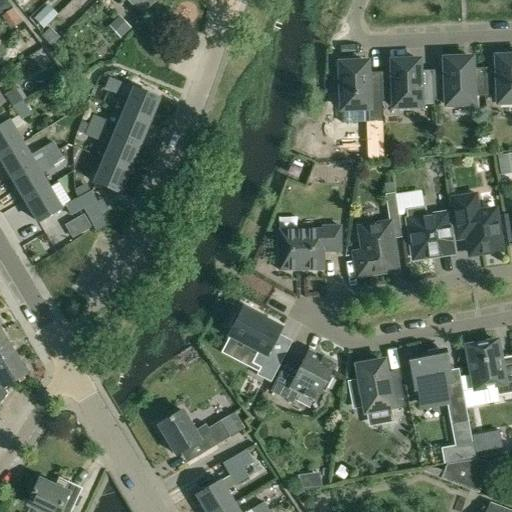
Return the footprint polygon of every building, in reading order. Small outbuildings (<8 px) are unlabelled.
[(116,39),(129,27),(121,18),(108,31),(116,39)] [(43,35),(51,46),(58,40),(50,30),(43,35)] [(497,68),(485,68),(486,97),(499,96),(500,103),(511,102),(511,57),(497,58),(497,68)] [(473,97),(486,97),(485,68),(471,69),(471,63),(464,63),(464,59),(445,60),(445,70),(432,71),(433,99),(435,99),(447,98),(447,105),(473,104),(473,97)] [(420,105),(435,105),(435,99),(433,99),(432,71),(419,71),(419,65),(412,65),(411,62),(392,62),(392,72),(380,73),(381,101),(394,100),(394,107),(420,106),(420,105)] [(366,63),(340,65),(341,78),(336,79),(337,91),(341,91),(342,110),(368,109),(368,101),(381,101),(380,73),(367,74),(366,63)] [(120,95),(125,83),(110,77),(105,89),(120,95)] [(13,107),(25,101),(17,88),(6,95),(13,107)] [(134,89),(125,113),(148,123),(158,99),(134,89)] [(33,114),(25,101),(14,108),(22,121),(33,114)] [(125,113),(115,136),(139,146),(148,123),(125,113)] [(94,115),(89,126),(104,132),(109,121),(94,115)] [(23,143),(10,121),(0,126),(0,155),(0,156),(23,143)] [(100,142),(104,132),(89,126),(85,135),(100,142)] [(115,136),(105,160),(129,169),(139,146),(115,136)] [(37,151),(43,160),(59,150),(54,141),(37,151)] [(324,146),(311,142),(307,155),(320,159),(324,146)] [(0,156),(13,178),(36,165),(30,155),(23,143),(0,156)] [(60,151),(43,161),(49,170),(65,160),(60,151)] [(119,193),(129,169),(105,160),(96,183),(119,193)] [(13,178),(26,200),(49,187),(41,175),(36,165),(13,178)] [(39,222),(62,209),(49,187),(26,200),(39,222)] [(97,203),(91,191),(78,198),(84,209),(94,204),(97,203)] [(395,193),(385,195),(389,220),(399,218),(395,193)] [(476,195),(450,199),(455,226),(465,224),(470,255),(501,250),(494,210),(479,213),(476,195)] [(65,205),(71,216),(84,209),(78,198),(65,205)] [(425,207),(406,210),(413,260),(453,254),(447,214),(427,217),(425,207)] [(511,213),(503,215),(508,243),(511,242),(511,213)] [(83,215),(75,221),(83,233),(91,228),(83,215)] [(359,228),(363,253),(354,255),(358,276),(397,270),(389,224),(359,228)] [(322,230),(279,231),(279,271),(323,270),(323,252),(340,252),(340,227),(321,227),(322,230)] [(235,338),(235,339),(244,343),(242,347),(256,355),(253,362),(252,364),(260,368),(256,375),(271,383),(284,358),(270,351),(278,334),(281,330),(243,310),(240,315),(235,315),(230,326),(232,330),(229,335),(235,338)] [(0,360),(14,352),(1,331),(0,331),(0,360)] [(476,346),(467,347),(475,389),(495,386),(497,396),(511,393),(511,365),(501,367),(497,342),(487,344),(487,341),(476,343),(476,346)] [(4,387),(27,374),(15,351),(14,352),(0,360),(0,411),(4,406),(1,403),(8,394),(4,387)] [(284,365),(270,392),(294,404),(299,393),(315,401),(320,391),(325,393),(332,378),(328,376),(334,364),(309,352),(298,373),(284,365)] [(438,353),(416,357),(420,381),(417,382),(420,400),(421,405),(446,400),(450,425),(468,422),(459,374),(449,376),(448,371),(447,364),(441,365),(438,353)] [(360,379),(347,381),(352,409),(365,407),(366,412),(390,407),(391,411),(405,408),(400,379),(389,381),(386,379),(386,378),(385,373),(383,362),(357,367),(360,379)] [(231,437),(222,420),(209,428),(206,424),(195,430),(183,411),(159,425),(177,455),(204,438),(211,449),(231,437)] [(470,437),(471,443),(474,454),(500,449),(497,432),(470,437)] [(474,454),(471,443),(454,446),(457,462),(474,459),(474,454)] [(246,450),(223,463),(236,486),(249,478),(244,468),(253,463),(246,450)] [(478,492),(490,463),(480,459),(448,464),(442,479),(478,492)] [(344,480),(350,472),(341,466),(335,474),(344,480)] [(55,485),(41,479),(29,504),(45,511),(72,511),(83,489),(69,482),(59,478),(55,485)] [(220,481),(198,494),(208,511),(219,511),(234,503),(220,481)] [(251,511),(268,511),(270,511),(265,502),(251,510),(251,511)] [(486,511),(511,511),(511,510),(490,502),(486,511)] [(238,511),(234,503),(219,511),(238,511)]
